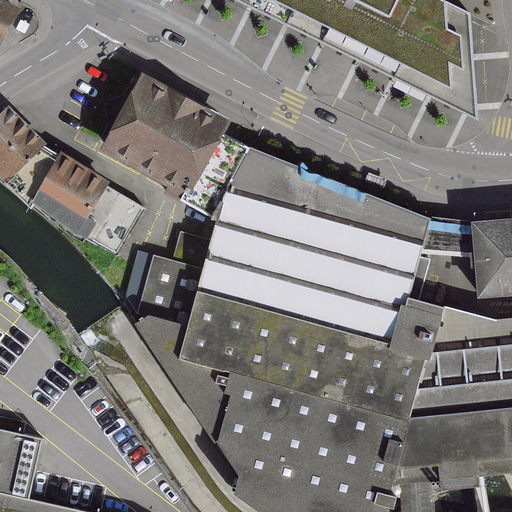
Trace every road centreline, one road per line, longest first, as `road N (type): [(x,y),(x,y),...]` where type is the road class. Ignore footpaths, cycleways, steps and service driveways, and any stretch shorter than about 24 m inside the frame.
road 1 (residential): [(93,8),(286,110),(420,167),(511,180)]
road 2 (residential): [(0,91),(93,8)]
